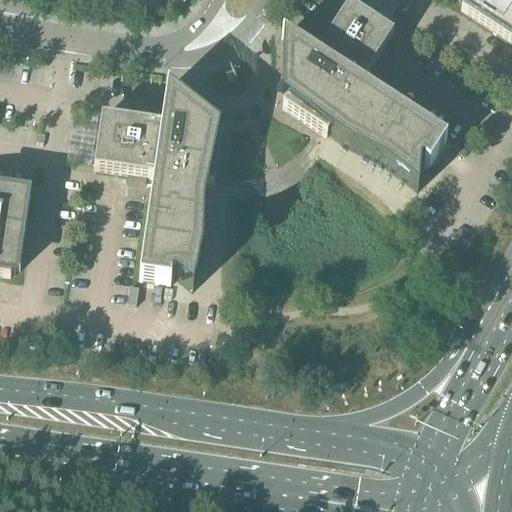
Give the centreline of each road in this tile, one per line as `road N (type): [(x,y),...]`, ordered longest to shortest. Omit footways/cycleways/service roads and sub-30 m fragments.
road 1 (primary): [(304,436),(0,389)]
road 2 (primary): [(0,447),(274,487)]
road 3 (primary): [(501,330),(422,390),(304,436)]
road 4 (unclassified): [(0,28),(164,58)]
road 5 (primary): [(501,330),(431,458)]
road 6 (primary): [(274,487),(418,495)]
road 7 (primary): [(431,458),(304,436)]
road 8 (unclassified): [(164,58),(216,54),(266,0)]
